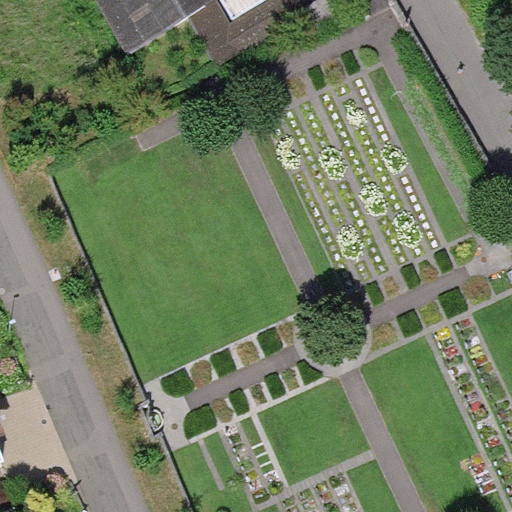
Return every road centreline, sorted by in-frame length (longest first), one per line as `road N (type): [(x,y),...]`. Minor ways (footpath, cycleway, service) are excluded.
road 1 (residential): [(0,237),(114,511)]
road 2 (unclassified): [(511,160),(415,0)]
